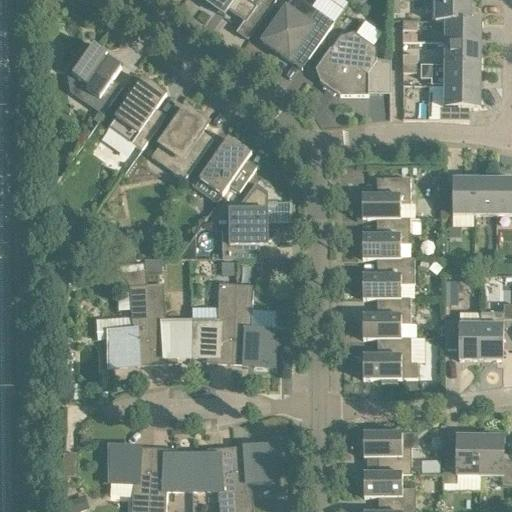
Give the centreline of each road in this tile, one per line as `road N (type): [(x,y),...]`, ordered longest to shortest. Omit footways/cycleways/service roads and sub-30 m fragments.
road 1 (residential): [(323,410),(322,211),(310,150)]
road 2 (residential): [(310,150),(288,122),(117,0)]
road 3 (residential): [(323,410),(106,414)]
road 4 (residential): [(510,139),(399,135),(310,150)]
road 5 (residential): [(511,400),(404,414),(323,410)]
